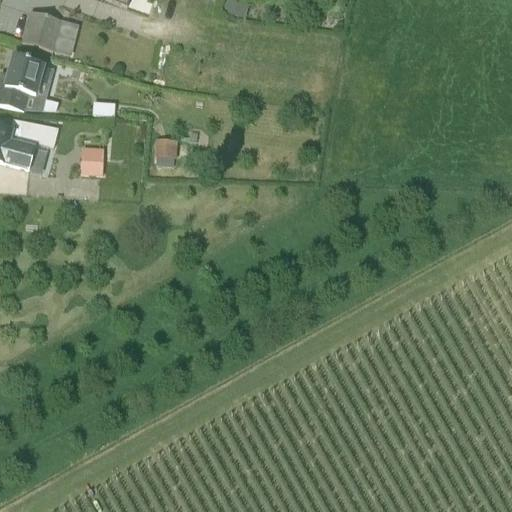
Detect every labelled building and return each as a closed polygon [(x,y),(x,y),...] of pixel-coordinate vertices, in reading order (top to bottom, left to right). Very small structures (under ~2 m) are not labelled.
[(97,0),(126,10),(129,0),(97,0)] [(225,0),(221,17),(232,20),(238,0),(237,0),(225,0)] [(61,24),(30,16),(21,47),(52,55),(61,24)] [(1,76),(0,78),(0,109),(23,115),(28,98),(35,100),(39,86),(47,88),(51,73),(43,70),(43,69),(29,65),(29,63),(13,59),(8,78),(1,76)] [(105,107),(92,106),(91,119),(104,120),(105,107)] [(0,132),(0,166),(29,174),(34,153),(8,146),(11,135),(0,132)] [(81,178),(102,179),(103,143),(83,142),(81,178)] [(177,145),(154,143),(153,161),(175,163),(177,145)]
